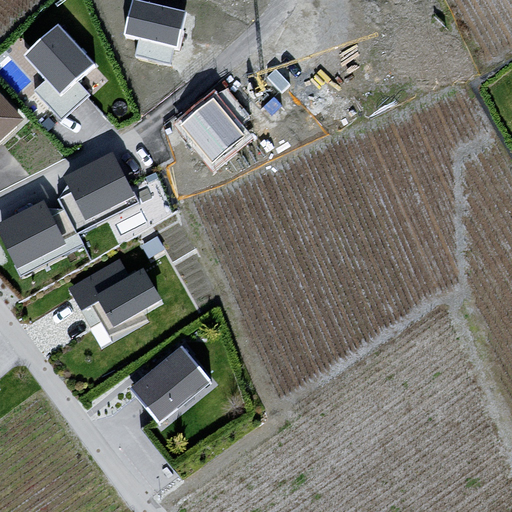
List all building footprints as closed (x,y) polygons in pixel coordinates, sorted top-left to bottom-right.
[(183,13),(134,1),(126,33),(142,37),(138,54),(170,62),(183,13)] [(99,67),(60,26),(26,59),(46,81),(33,93),(61,123),(90,95),(81,85),(99,67)] [(244,117),(224,92),(184,125),(213,161),(243,136),(234,124),(244,117)] [(0,145),(26,120),(0,93),(0,145)] [(114,157),(68,181),(74,193),(59,200),(66,213),(77,236),(139,205),(114,157)] [(77,236),(66,213),(54,218),(46,203),(0,226),(0,235),(22,277),(83,246),(77,236)] [(120,260),(69,289),(83,313),(100,303),(116,330),(163,303),(146,272),(131,280),(120,260)] [(211,385),(183,351),(134,392),(162,425),(211,385)]
